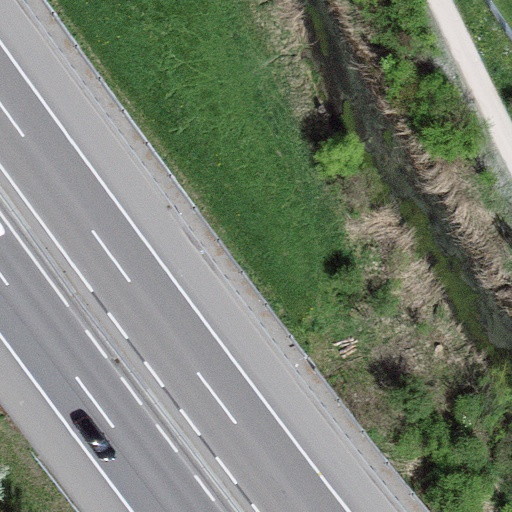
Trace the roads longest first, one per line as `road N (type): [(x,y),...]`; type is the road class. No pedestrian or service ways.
road 1 (motorway): [(302,511),(0,104)]
road 2 (motorway): [(0,274),(177,511)]
road 3 (track): [(511,148),(439,0)]
